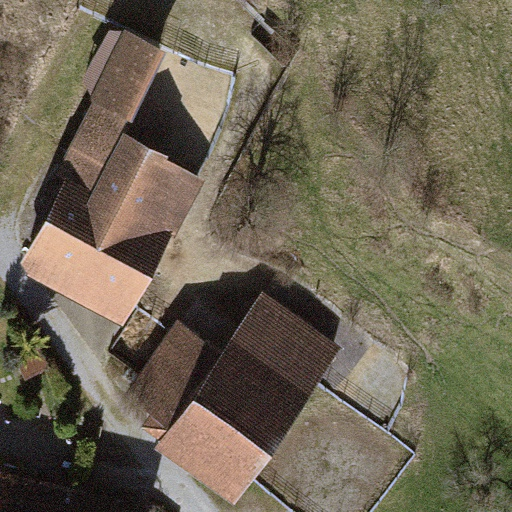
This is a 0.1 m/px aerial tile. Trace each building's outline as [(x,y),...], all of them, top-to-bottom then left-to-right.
[(95,91),(127,107),(162,36),(122,16),(86,86),(95,91)] [(95,91),(14,254),(125,309),(199,162),(119,122),(127,107),(95,91)] [(231,488),(335,344),(258,286),(214,337),(173,312),(130,376),(136,398),(164,410),(151,436),(231,488)] [(56,511),(66,477),(0,459),(0,511),(56,511)] [(145,511),(148,499),(66,477),(56,511),(145,511)]
